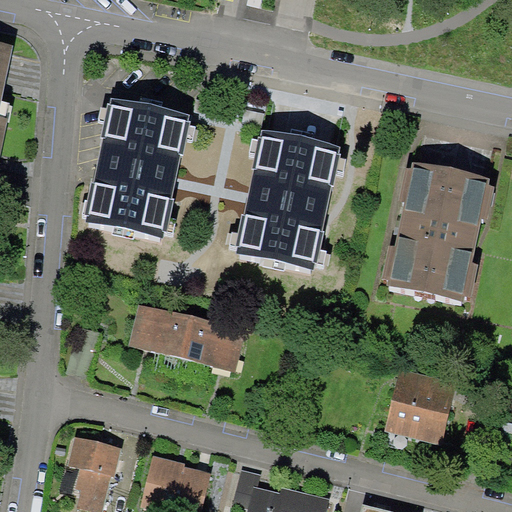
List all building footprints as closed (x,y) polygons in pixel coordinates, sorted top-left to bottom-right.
[(0,105),(10,52),(0,50),(0,105)] [(188,125),(114,109),(89,228),(163,244),(188,125)] [(338,156),(264,141),(239,260),(313,276),(338,156)] [(493,187),(415,171),(391,291),(469,307),(493,187)] [(139,311),(128,353),(235,378),(245,336),(139,311)] [(401,375),(385,438),(440,452),(455,388),(401,375)] [(201,511),(211,476),(153,462),(141,507),(160,511),(201,511)] [(260,477),(241,472),(232,507),(248,511),(247,511),(327,511),(330,501),(281,489),(280,495),(257,489),(260,477)]
